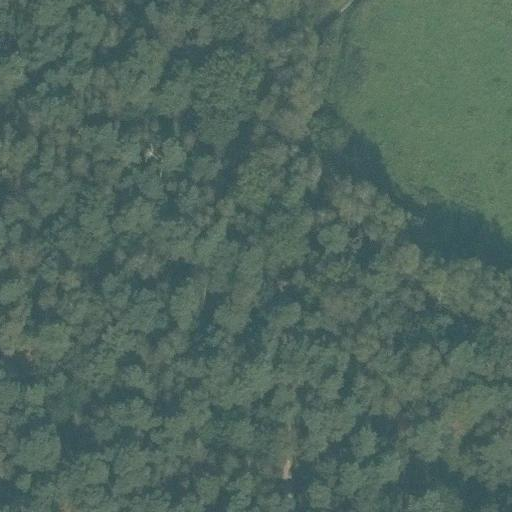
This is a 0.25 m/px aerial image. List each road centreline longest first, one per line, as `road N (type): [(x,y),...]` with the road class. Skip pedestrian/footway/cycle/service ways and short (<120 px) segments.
road 1 (track): [(135,0),(219,141),(268,252),(266,391),(295,511)]
road 2 (track): [(349,0),(306,68),(301,118),(313,165),(333,196),(418,259),(467,279),(511,285)]
